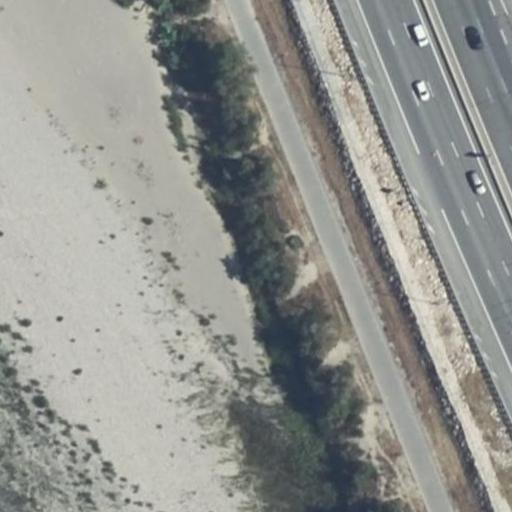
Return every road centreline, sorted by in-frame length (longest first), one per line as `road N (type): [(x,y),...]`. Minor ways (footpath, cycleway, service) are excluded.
road 1 (motorway): [(387,0),(511,300)]
road 2 (motorway): [(511,127),(460,0)]
